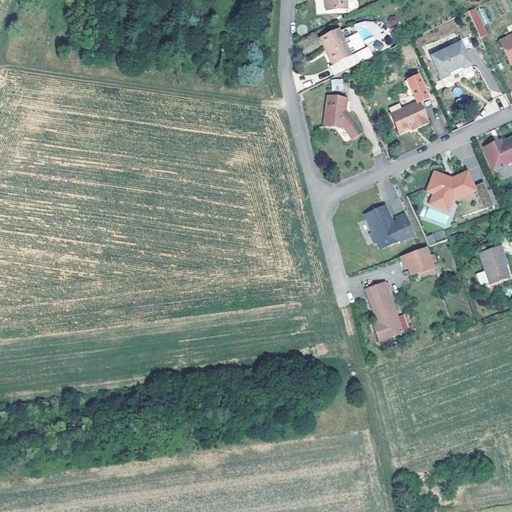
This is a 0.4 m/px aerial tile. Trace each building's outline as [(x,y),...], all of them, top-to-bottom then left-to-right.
[(476,7),(468,11),(480,37),(488,34),(476,7)] [(390,26),(397,24),(396,16),(388,17),(390,26)] [(311,31),(315,41),(319,40),(321,45),(318,46),(323,58),(342,49),(341,47),(335,33),(330,22),(311,31)] [(509,28),(490,37),(501,60),(511,54),(511,25),(508,27),(509,28)] [(349,27),(335,33),(341,47),(355,40),(349,27)] [(417,41),(421,49),(435,42),(431,35),(417,41)] [(449,36),(435,42),(421,49),(420,49),(430,71),(437,68),(436,65),(449,58),(451,61),(459,57),(449,36)] [(392,74),(396,82),(399,90),(402,91),(413,86),(405,68),(392,74)] [(331,79),(331,91),(343,90),(342,79),(331,79)] [(396,82),(393,84),(399,96),(403,94),(405,96),(406,96),(415,92),(413,86),(402,91),(399,90),(396,82)] [(393,84),(389,86),(394,98),(399,96),(393,84)] [(331,122),(341,133),(350,126),(336,110),(334,103),(334,93),(319,91),(316,119),(331,122)] [(387,124),(397,119),(404,116),(406,120),(415,116),(406,96),(405,96),(379,107),(387,124)] [(486,138),(485,135),(473,140),(483,162),(511,149),(511,137),(508,128),(491,135),(486,138)] [(418,198),(430,203),(434,192),(441,195),(464,185),(456,166),(446,171),(447,173),(441,175),(440,173),(423,167),(416,185),(422,188),(418,198)] [(434,192),(430,203),(437,206),(441,195),(434,192)] [(395,236),(409,229),(399,209),(390,214),(392,219),(389,221),(383,212),(383,210),(378,201),(359,210),(368,227),(365,229),(370,238),(372,237),(375,244),(394,235),(395,236)] [(443,230),(425,237),(429,246),(447,239),(443,230)] [(502,272),(499,264),(497,256),(501,255),(495,240),(473,248),(479,265),(483,277),(484,279),(502,272)] [(418,242),(402,247),(407,261),(423,255),(418,242)] [(407,261),(402,247),(391,251),(396,264),(399,263),(402,271),(425,263),(423,255),(407,261)] [(479,265),(470,269),(474,280),(483,277),(479,265)] [(372,322),(368,323),(370,331),(375,333),(395,325),(378,275),(360,281),(363,289),(362,290),(370,316),(372,322)]
